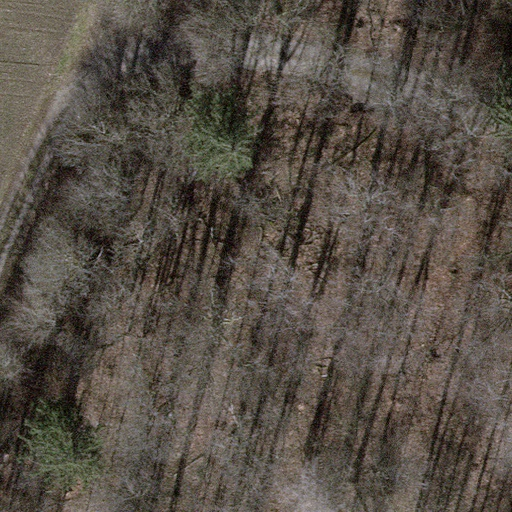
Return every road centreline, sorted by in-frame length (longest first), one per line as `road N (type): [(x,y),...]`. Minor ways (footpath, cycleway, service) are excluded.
road 1 (track): [(237,0),(511,102)]
road 2 (track): [(66,0),(0,186)]
